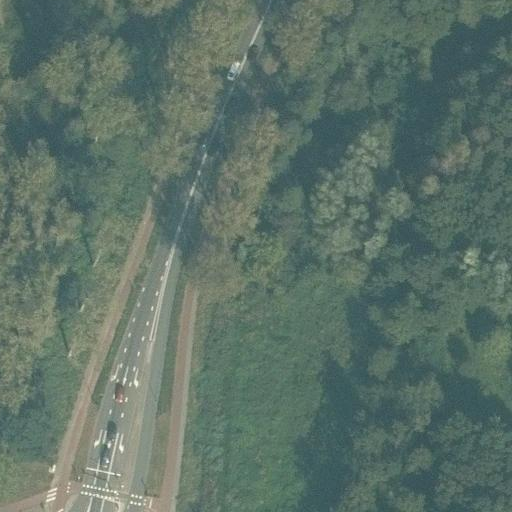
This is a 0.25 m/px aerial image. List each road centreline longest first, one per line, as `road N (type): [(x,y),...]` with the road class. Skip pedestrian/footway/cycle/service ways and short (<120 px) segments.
road 1 (secondary): [(173,241),(117,396),(93,511)]
road 2 (secondary): [(133,511),(173,241)]
road 3 (secondary): [(173,241),(274,0)]
